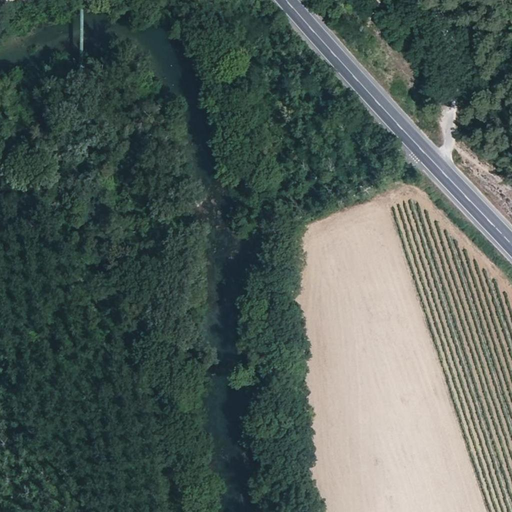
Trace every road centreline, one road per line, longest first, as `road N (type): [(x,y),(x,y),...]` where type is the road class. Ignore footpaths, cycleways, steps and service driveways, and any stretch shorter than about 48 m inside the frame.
road 1 (secondary): [(293,0),(511,242)]
road 2 (track): [(427,154),(450,106),(452,65),(431,0)]
